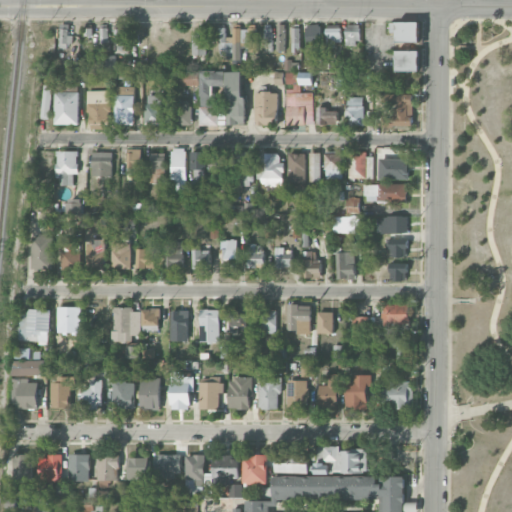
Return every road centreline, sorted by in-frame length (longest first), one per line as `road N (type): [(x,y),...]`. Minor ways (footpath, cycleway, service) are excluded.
road 1 (tertiary): [(435,511),(438,6)]
road 2 (residential): [(436,433),(19,432)]
road 3 (residential): [(437,291),(23,289)]
road 4 (residential): [(437,140),(42,139)]
road 5 (tertiary): [(315,6),(0,5)]
road 6 (tertiary): [(511,6),(315,6)]
